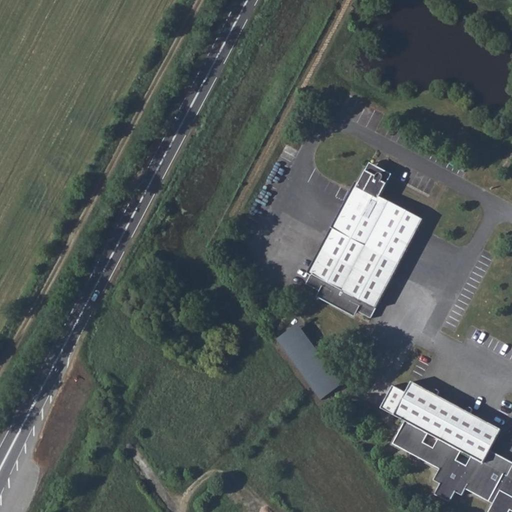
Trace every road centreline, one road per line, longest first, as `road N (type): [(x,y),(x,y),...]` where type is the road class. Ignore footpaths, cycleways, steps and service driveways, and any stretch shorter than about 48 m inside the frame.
road 1 (primary): [(21,427),(247,0)]
road 2 (track): [(0,367),(197,0)]
